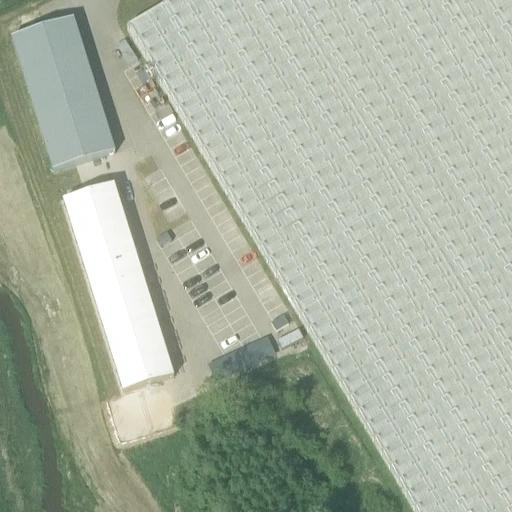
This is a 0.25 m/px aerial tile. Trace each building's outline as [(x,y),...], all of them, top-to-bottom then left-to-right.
[(511,511),(511,0),(177,0),(128,29),(414,511),(511,511)] [(73,21),(11,41),(53,174),(115,154),(73,21)] [(111,166),(122,188),(132,183),(121,161),(111,166)] [(174,283),(192,276),(159,187),(132,197),(157,264),(166,260),(174,283)] [(108,189),(57,205),(118,396),(168,380),(108,189)] [(221,252),(244,243),(229,208),(207,217),(221,252)] [(211,287),(222,309),(255,292),(244,270),(211,287)] [(170,339),(206,323),(196,300),(160,316),(170,339)]
